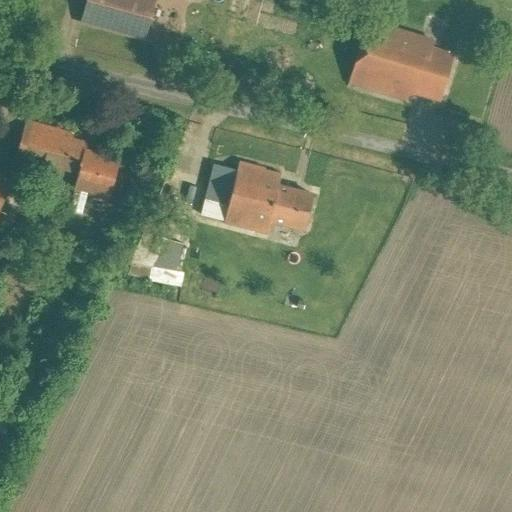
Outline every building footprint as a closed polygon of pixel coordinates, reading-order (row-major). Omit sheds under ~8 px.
[(154,0),(86,0),(80,27),(144,42),(154,0)] [(366,28),(352,79),(437,102),(451,51),(366,28)] [(86,138),(28,123),(17,165),(74,181),(82,151),(86,138)] [(114,159),(82,151),(74,181),(105,189),(114,159)] [(281,170),(240,162),(227,222),(268,230),(271,218),(278,186),(281,170)] [(310,193),(278,186),(271,218),(303,225),(310,193)] [(23,288),(13,315),(28,320),(38,293),(23,288)] [(0,450),(3,452),(15,425),(0,418),(0,450)]
